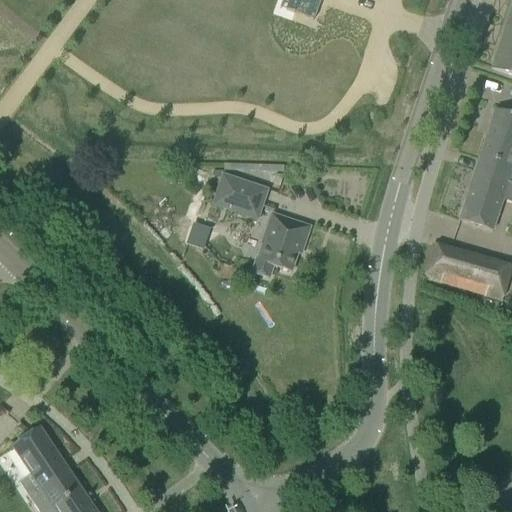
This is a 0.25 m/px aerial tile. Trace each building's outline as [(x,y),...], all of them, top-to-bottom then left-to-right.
[(287,0),(284,11),(293,14),(297,0),(287,0)] [(348,46),(361,0),(322,0),(313,35),(322,38),(311,77),(339,85),(350,46),(348,46)] [(511,6),(491,71),(510,77),(511,77),(511,6)] [(258,66),(249,93),(297,108),(306,81),(258,66)] [(511,117),(494,112),(473,175),(507,186),(511,187),(511,171),(511,170),(511,117)] [(223,165),(223,172),(283,174),(283,167),(223,165)] [(210,207),(257,223),(268,192),(221,175),(210,207)] [(466,197),(458,222),(477,228),(491,233),(496,217),(507,186),(473,175),(466,197)] [(270,216),(251,274),(268,280),(272,268),(290,274),(296,255),(300,256),(309,229),(270,216)] [(424,280),(501,301),(510,268),(433,247),(424,280)] [(25,496),(31,504),(70,477),(38,429),(10,448),(37,488),(25,496)] [(93,511),(70,477),(31,504),(36,511),(93,511)]
